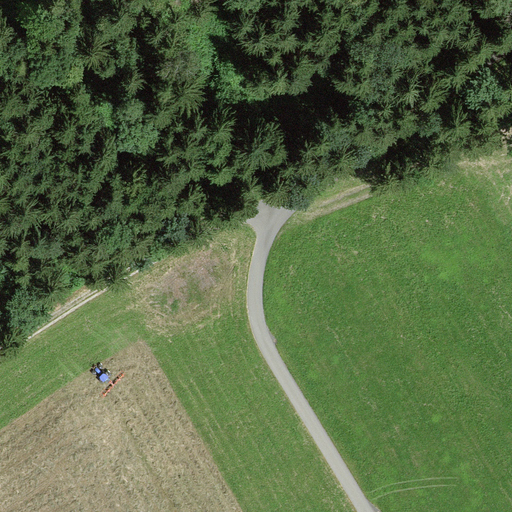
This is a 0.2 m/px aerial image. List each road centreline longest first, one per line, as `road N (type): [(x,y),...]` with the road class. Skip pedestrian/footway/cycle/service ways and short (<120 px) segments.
road 1 (unclassified): [(511,52),(287,206),(263,247),(255,291),(260,329),(366,511)]
road 2 (track): [(0,360),(229,223),(332,203),(511,141)]
